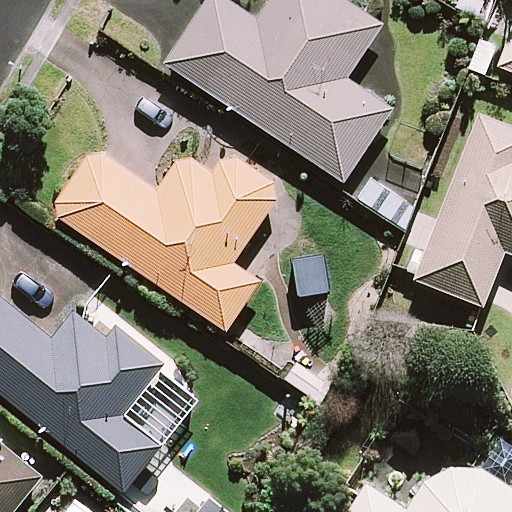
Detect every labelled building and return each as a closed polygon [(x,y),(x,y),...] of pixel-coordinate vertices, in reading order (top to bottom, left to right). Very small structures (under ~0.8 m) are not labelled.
[(380,26),(341,0),(271,0),(257,21),(225,0),(207,0),(165,64),(343,182),(391,109),(345,79),(380,26)] [(511,72),(511,28),(498,67),(511,72)] [(481,306),(502,254),(511,257),(511,130),(478,117),(413,279),(481,306)] [(285,192),(222,149),(207,172),(177,152),(153,189),(94,149),(51,212),(225,330),(258,282),(235,266),(285,192)] [(52,341),(0,299),(0,393),(122,491),(158,447),(120,416),(161,364),(115,327),(105,339),(73,313),(52,341)] [(0,511),(12,511),(40,480),(0,446),(0,511)] [(406,509),(365,484),(346,511),(511,511),(511,488),(486,471),(481,469),(476,469),(471,468),(466,468),(461,468),(456,468),(451,469),(446,471),(441,472),(437,475),(432,477),(428,480),(424,483),(420,486),(417,490),(406,509)] [(225,511),(210,499),(199,511),(225,511)]
